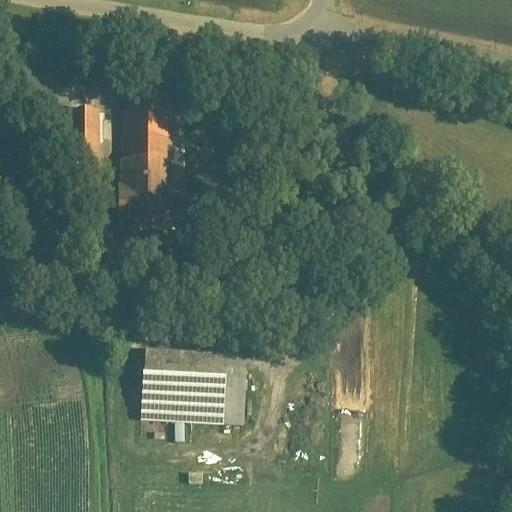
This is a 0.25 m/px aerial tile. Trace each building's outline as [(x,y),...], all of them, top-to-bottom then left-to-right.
[(94,110),(50,113),(53,167),(97,164),(94,110)] [(168,113),(114,113),(112,229),(180,230),(181,185),(167,185),(168,113)] [(249,129),(220,169),(268,203),(297,162),(249,129)] [(118,256),(88,257),(89,295),(119,294),(118,256)] [(241,357),(139,354),(137,425),(239,428),(241,357)]
